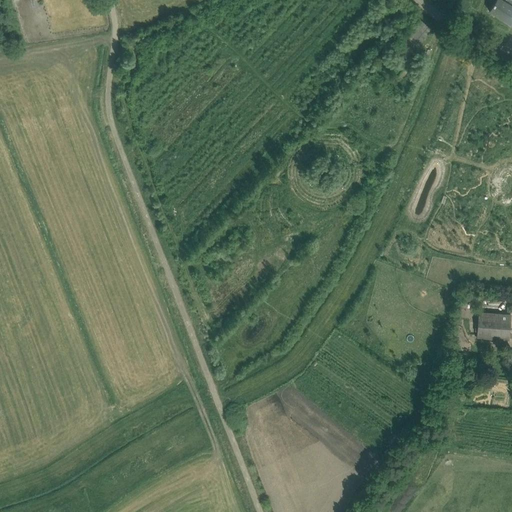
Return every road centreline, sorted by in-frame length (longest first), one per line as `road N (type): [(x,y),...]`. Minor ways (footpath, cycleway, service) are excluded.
road 1 (unclassified): [(257,511),(109,134),(114,24),(106,0)]
road 2 (unknown): [(405,0),(511,69)]
